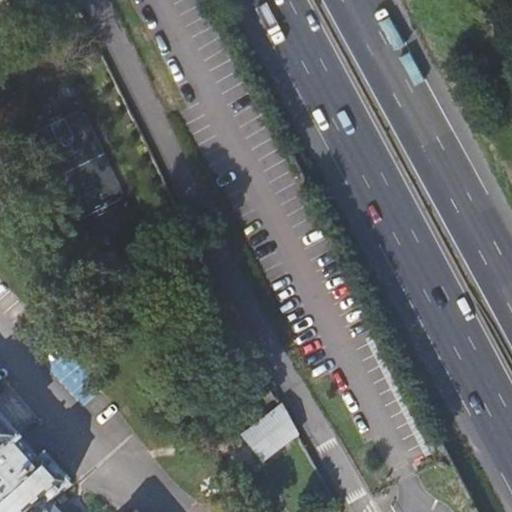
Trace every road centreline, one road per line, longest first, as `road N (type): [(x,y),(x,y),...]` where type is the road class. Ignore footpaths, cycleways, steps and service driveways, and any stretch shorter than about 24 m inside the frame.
road 1 (tertiary): [(99,0),(212,235),(366,511)]
road 2 (motorway): [(275,0),(511,440)]
road 3 (motorway): [(511,291),(353,0)]
road 4 (unclassified): [(0,342),(174,511)]
